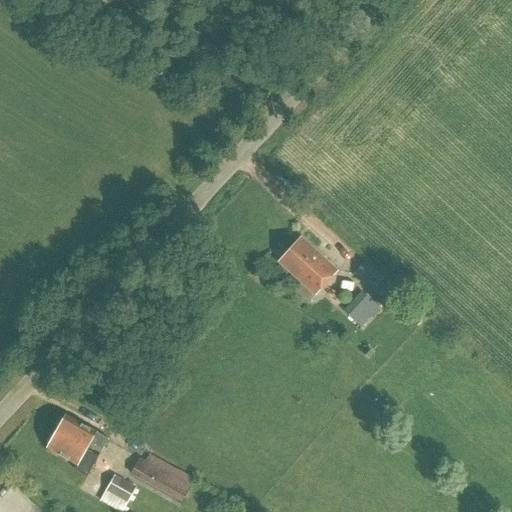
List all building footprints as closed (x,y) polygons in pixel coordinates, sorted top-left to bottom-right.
[(301,238),(279,262),(302,282),(301,283),(295,290),(309,303),(315,296),(323,287),(330,279),(337,271),(338,271),(302,237),(301,238)] [(388,301),(398,289),(388,280),(366,261),(352,276),(375,296),(378,292),(388,301)] [(361,292),(344,311),(361,326),(377,307),(361,292)] [(343,313),(324,334),(353,360),(373,338),(362,327),(360,329),(343,313)] [(120,397),(135,380),(123,368),(108,385),(120,397)] [(96,432),(65,414),(64,418),(61,417),(57,423),(59,426),(53,437),(50,436),(47,442),(49,444),(46,449),(77,466),(74,470),(87,478),(94,465),(107,473),(110,467),(96,459),(98,455),(88,449),(89,446),(100,452),(108,439),(96,432)] [(195,479),(152,456),(149,462),(139,457),(130,476),(182,504),(195,479)] [(118,511),(122,511),(136,488),(114,475),(100,501),(118,511)]
